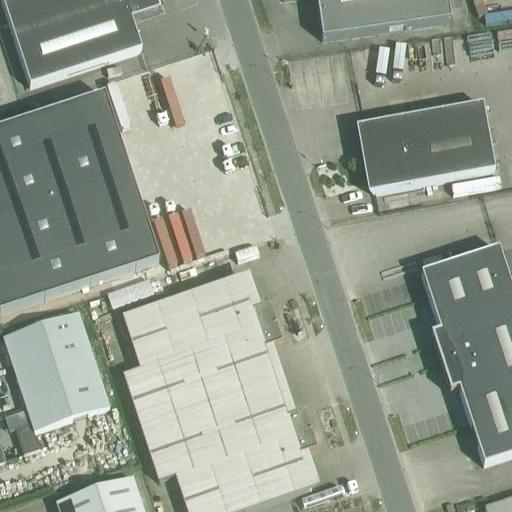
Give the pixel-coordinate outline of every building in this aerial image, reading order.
[(0,0),(0,4),(28,91),(140,54),(130,24),(159,15),(154,0),(0,0)] [(449,25),(445,0),(282,0),(283,4),(307,0),(314,0),(321,44),(449,25)] [(0,317),(158,266),(103,99),(0,132),(0,317)] [(374,197),(393,194),(494,175),(481,108),(361,130),(374,197)] [(511,460),(511,299),(497,253),(419,278),(438,336),(430,338),(449,397),(457,394),(482,470),(511,460)] [(185,511),(257,511),(291,501),(310,495),(299,460),(316,454),(316,453),(315,453),(303,418),(304,417),(304,416),(286,422),(264,354),(281,348),(281,347),(280,347),(268,311),(269,311),(269,310),(251,316),(240,281),(122,320),(139,373),(123,379),(140,432),(158,486),(175,480),(185,511)] [(35,437),(110,412),(78,318),(4,343),(35,437)] [(24,459),(39,453),(30,429),(15,434),(24,459)] [(55,511),(141,511),(132,482),(54,508),(55,511)] [(511,511),(511,502),(483,511),(511,511)]
